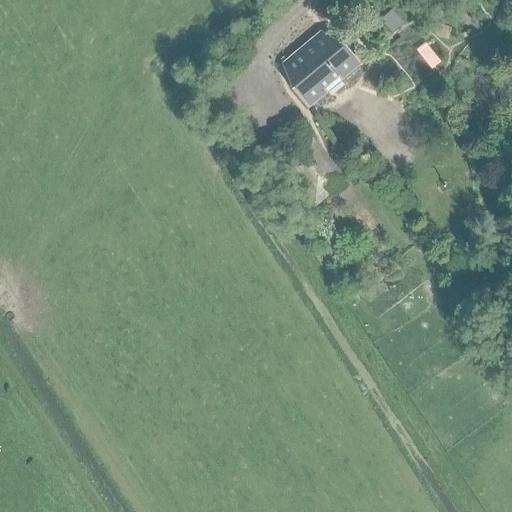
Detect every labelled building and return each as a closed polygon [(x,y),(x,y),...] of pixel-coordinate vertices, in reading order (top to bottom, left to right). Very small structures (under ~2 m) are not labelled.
[(391,10),(380,20),(393,35),(404,25),(391,10)] [(311,35),(276,65),(286,89),(304,110),(361,62),(344,40),(338,45),(316,32),(311,35)] [(436,57),(424,44),(416,51),(428,64),(436,57)] [(191,81),(210,109),(225,99),(206,71),(191,81)] [(317,205),(348,179),(314,137),(282,164),(317,205)]
